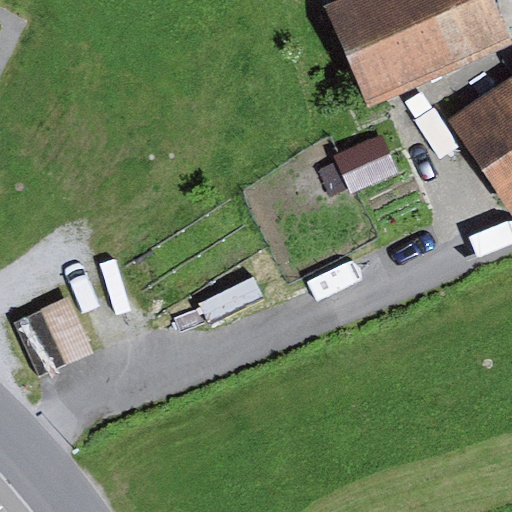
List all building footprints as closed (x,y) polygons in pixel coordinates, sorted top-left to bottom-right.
[(511,43),(492,0),(350,0),(322,12),(367,112),(511,48),(511,43)] [(511,83),(449,126),(511,218),(511,217),(511,83)] [(382,140),(336,158),(338,165),(349,188),(351,195),(397,176),(382,140)] [(349,188),(338,165),(318,174),(329,197),(349,188)] [(141,246),(176,304),(283,240),(249,182),(141,246)] [(67,301),(13,326),(40,383),(94,358),(67,301)]
